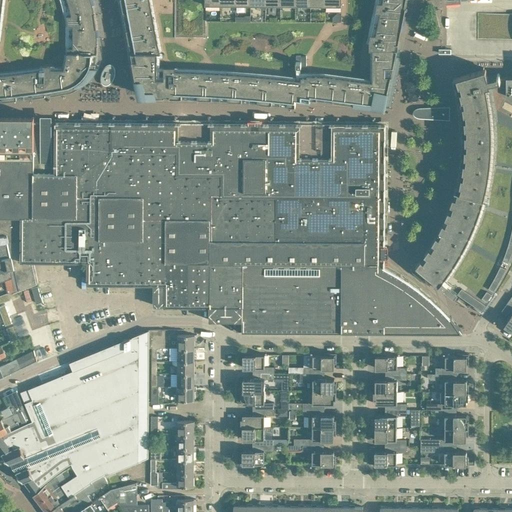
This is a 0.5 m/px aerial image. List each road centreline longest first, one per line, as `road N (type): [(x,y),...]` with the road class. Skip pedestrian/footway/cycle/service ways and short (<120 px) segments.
road 1 (residential): [(0,385),(149,323),(203,323),(220,338)]
road 2 (unknown): [(291,27),(112,25)]
road 3 (residential): [(218,483),(220,338)]
road 4 (residential): [(355,340),(354,483)]
road 5 (residential): [(496,348),(488,361),(487,484)]
road 6 (residential): [(218,483),(354,483)]
road 7 (residential): [(220,338),(355,340)]
road 8 (residential): [(354,483),(487,484)]
road 9 (residential): [(355,340),(487,342)]
